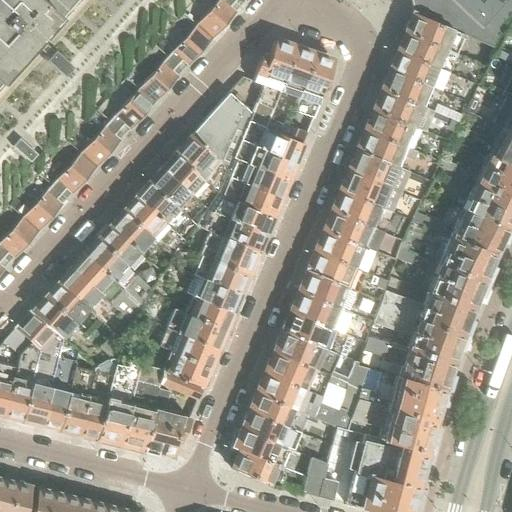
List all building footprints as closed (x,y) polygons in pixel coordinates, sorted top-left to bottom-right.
[(242,0),(0,0),(0,268),(44,220),(242,0)] [(511,0),(409,0),(412,14),(463,37),(496,49),(506,30),(511,20),(511,0)] [(412,14),(404,33),(456,55),(456,54),(463,37),(412,14)] [(404,33),(396,52),(438,70),(439,68),(442,69),(477,84),(486,68),(456,55),(404,33)] [(266,129),(280,92),(296,47),(279,40),(277,44),(273,43),(268,59),(261,56),(252,82),(262,85),(251,113),(247,121),(266,129)] [(297,98),(313,53),(296,47),(280,92),(297,98)] [(396,52),(389,70),(469,103),(477,84),(442,69),(439,68),(438,70),(396,52)] [(313,53),(297,98),(292,110),(313,118),(328,81),(325,80),(331,64),(327,62),(329,58),(313,53)] [(389,70),(381,90),(457,121),(458,122),(462,112),(464,112),(467,106),(469,103),(389,70)] [(511,74),(501,94),(506,97),(511,99),(511,74)] [(381,90),(373,110),(380,112),(380,113),(448,140),(449,138),(457,122),(457,121),(381,90)] [(228,93),(189,135),(226,170),(231,158),(239,140),(247,121),(251,113),(228,93)] [(511,99),(506,97),(492,125),(497,127),(508,133),(494,159),(511,167),(511,99)] [(373,110),(365,129),(418,151),(417,152),(440,161),(440,160),(448,140),(380,113),(380,112),(373,110)] [(294,163),(302,145),(278,134),(266,129),(247,121),(239,140),(294,163)] [(486,122),(483,129),(494,134),(497,127),(492,125),(486,122)] [(278,134),(302,145),(306,134),(305,133),(306,130),(289,123),(288,125),(283,123),(278,134)] [(365,129),(356,150),(398,166),(397,168),(430,181),(438,165),(440,161),(417,152),(418,151),(365,129)] [(189,135),(174,152),(202,179),(208,173),(213,177),(211,179),(220,185),(224,176),(226,170),(189,135)] [(287,181),(294,163),(239,140),(231,158),(287,181)] [(356,150),(348,169),(400,191),(420,200),(421,201),(425,193),(431,181),(430,181),(397,168),(398,166),(356,150)] [(205,209),(216,193),(217,193),(202,179),(174,152),(161,167),(191,195),(205,209)] [(477,184),(464,210),(509,229),(511,221),(511,213),(511,167),(494,159),(490,157),(477,184)] [(279,199),(287,181),(231,158),(226,170),(224,176),(279,199)] [(468,180),(471,171),(456,165),(453,173),(468,180)] [(178,209),(191,195),(161,167),(147,182),(178,209)] [(348,169),(339,190),(411,220),(412,220),(420,200),(400,191),(348,169)] [(462,189),(466,179),(454,174),(450,184),(462,189)] [(272,217),(279,199),(224,176),(220,185),(217,193),(216,193),(272,217)] [(178,209),(147,182),(134,197),(165,224),(178,209)] [(339,190),(331,210),(403,240),(411,220),(339,190)] [(265,234),(272,217),(216,193),(205,209),(265,234)] [(152,238),(165,224),(134,197),(121,211),(152,238)] [(258,252),(265,234),(206,210),(201,218),(196,226),(258,252)] [(331,210),(322,231),(395,260),(403,240),(331,210)] [(452,239),(440,265),(485,281),(496,257),(492,256),(493,254),(495,250),(499,241),(502,242),(509,229),(464,210),(464,211),(452,237),(452,239)] [(152,238),(121,211),(109,225),(139,252),(152,238)] [(424,215),(420,224),(440,233),(444,224),(424,215)] [(410,223),(400,249),(407,252),(413,237),(422,241),(426,229),(420,226),(411,223),(410,223)] [(139,252),(109,225),(96,239),(126,266),(139,252)] [(247,276),(258,252),(196,226),(208,231),(198,256),(204,258),(247,276)] [(322,231),(314,251),(387,280),(388,276),(395,260),(322,231)] [(126,266),(96,239),(83,253),(142,306),(151,289),(126,266)] [(400,249),(396,259),(410,264),(414,255),(407,252),(400,249)] [(314,251),(306,270),(379,300),(387,280),(314,251)] [(143,307),(142,306),(83,253),(71,267),(111,302),(109,304),(113,307),(125,317),(133,325),(143,307)] [(240,294),(247,276),(204,258),(196,276),(240,294)] [(384,291),(378,307),(418,321),(418,320),(464,336),(473,313),(474,311),(485,281),(440,265),(429,293),(428,294),(425,305),(384,291)] [(111,302),(71,267),(57,281),(88,309),(87,310),(100,321),(113,307),(109,304),(111,302)] [(303,277),(298,291),(372,321),(377,306),(379,300),(306,270),(303,277)] [(232,312),(240,294),(196,276),(196,277),(193,275),(186,292),(232,312)] [(87,310),(88,309),(57,281),(44,296),(75,323),(87,310)] [(298,291),(289,312),(353,337),(364,342),(365,338),(366,336),(372,321),(298,291)] [(224,332),(232,312),(186,292),(186,293),(193,296),(185,314),(185,315),(224,332)] [(75,323),(44,296),(31,310),(61,338),(62,337),(75,323)] [(367,337),(363,350),(382,356),(381,359),(403,366),(400,376),(446,391),(454,364),(455,360),(464,336),(418,320),(418,321),(378,307),(372,323),(411,337),(407,349),(367,337)] [(217,349),(224,332),(185,315),(185,314),(173,309),(165,328),(217,349)] [(39,350),(45,356),(61,338),(31,310),(15,328),(29,341),(39,350)] [(289,312),(281,331),(338,355),(344,358),(353,337),(289,312)] [(18,354),(29,341),(15,328),(4,341),(18,354)] [(210,367),(217,349),(165,328),(158,346),(173,353),(210,367)] [(281,331),(272,351),(330,375),(329,376),(346,384),(359,390),(360,388),(367,369),(357,366),(358,363),(353,361),(346,378),(331,371),(338,355),(281,331)] [(58,431),(78,351),(71,345),(62,337),(61,338),(39,426),(58,431)] [(39,426),(61,338),(45,356),(39,350),(21,422),(39,426)] [(2,417),(21,422),(39,350),(29,341),(18,354),(14,371),(13,371),(2,417)] [(77,436),(94,367),(85,359),(85,358),(78,351),(58,431),(77,436)] [(272,351),(264,371),(321,395),(326,384),(343,391),(346,384),(329,376),(330,375),(272,351)] [(202,386),(210,367),(173,353),(165,370),(202,386)] [(77,436),(95,440),(115,359),(112,359),(94,367),(77,436)] [(95,440),(118,446),(139,365),(116,359),(116,360),(115,359),(95,440)] [(118,446),(142,452),(158,384),(162,369),(139,364),(139,365),(118,446)] [(0,416),(2,417),(13,371),(0,367),(0,416)] [(202,386),(165,370),(162,369),(158,384),(196,400),(202,386)] [(264,371),(255,393),(307,415),(336,428),(346,431),(350,420),(352,413),(319,400),(321,395),(264,371)] [(352,413),(350,420),(380,428),(376,439),(429,453),(429,451),(436,426),(437,421),(446,391),(400,376),(398,376),(389,408),(375,404),(357,399),(353,409),(352,413)] [(178,444),(196,400),(158,384),(142,452),(156,456),(156,454),(165,456),(173,452),(175,443),(178,444)] [(359,390),(357,399),(375,404),(379,393),(360,388),(359,390)] [(255,393),(248,411),(300,433),(307,415),(255,393)] [(248,411),(240,429),(278,444),(289,449),(293,450),(300,433),(248,411)] [(240,429),(233,447),(235,448),(239,450),(282,467),(292,471),(297,458),(287,454),(289,449),(278,444),(240,429)] [(363,435),(346,504),(379,511),(406,511),(408,511),(409,511),(411,506),(414,507),(418,493),(429,453),(376,439),(363,435)] [(236,455),(231,469),(273,484),(283,488),(301,492),(305,476),(299,474),(292,471),(282,467),(239,450),(236,455)] [(305,476),(301,492),(317,496),(322,478),(326,464),(310,457),(305,476)] [(25,509),(32,486),(0,478),(0,511),(20,511),(22,508),(25,509)] [(322,478),(317,496),(330,500),(331,500),(336,481),(322,478)] [(87,511),(90,501),(32,486),(25,509),(22,508),(20,511),(87,511)] [(133,511),(90,501),(87,511),(133,511)]
